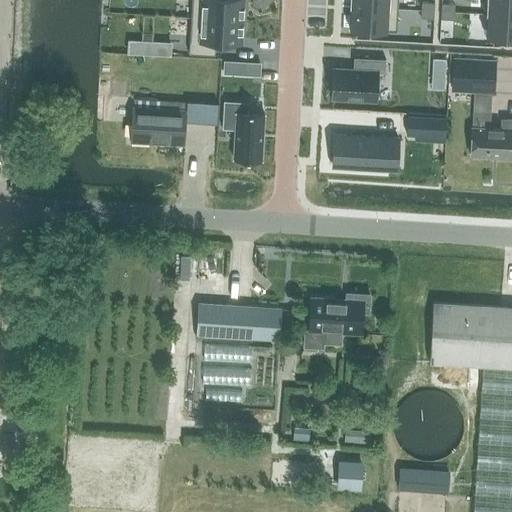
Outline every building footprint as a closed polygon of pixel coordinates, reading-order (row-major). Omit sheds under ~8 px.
[(191,0),(191,17),(243,20),(243,0),(191,0)] [(350,0),(350,7),(398,10),(398,0),(350,0)] [(511,0),(487,0),(487,15),(511,16),(511,0)] [(421,10),(434,11),(434,3),(421,2),(421,10)] [(441,11),(454,12),(454,4),(442,3),(441,11)] [(398,10),(350,7),(349,29),(396,31),(398,10)] [(434,11),(421,10),(420,18),(433,19),(434,11)] [(454,12),(441,11),(441,19),(453,20),(454,12)] [(511,16),(487,15),(485,36),(511,37),(511,16)] [(243,20),(191,17),(189,53),(215,55),(215,42),(242,44),(243,20)] [(154,42),(153,55),(168,56),(169,43),(154,42)] [(333,68),(332,97),(376,100),(377,72),(385,72),(385,58),(354,57),(353,69),(333,68)] [(444,89),(445,58),(434,58),(432,88),(444,89)] [(454,58),(452,90),(473,91),(491,92),(493,92),(495,60),(454,58)] [(243,61),(242,74),(258,75),(259,63),(243,61)] [(110,81),(108,109),(133,111),(131,142),(161,144),(161,141),(184,142),(185,121),(186,112),(186,102),(186,100),(165,99),(125,97),(126,82),(110,81)] [(473,91),(470,153),(511,155),(511,119),(500,119),(500,128),(489,128),(491,92),(473,91)] [(222,100),(220,128),(234,129),(232,159),(260,161),(263,113),(246,112),(247,102),(222,100)] [(186,112),(185,121),(197,122),(198,103),(186,102),(186,112)] [(407,116),(406,134),(445,136),(446,117),(407,116)] [(334,134),(332,166),(389,170),(390,139),(397,139),(397,138),(334,134)] [(312,297),(310,331),(362,334),(364,311),(369,312),(371,293),(347,292),(347,300),(312,297)] [(199,303),(197,336),(279,341),(280,316),(281,308),(199,303)] [(435,365),(483,366),(473,511),(511,511),(511,307),(438,304),(435,365)] [(375,356),(374,369),(384,369),(385,356),(375,356)] [(458,426),(458,425),(458,420),(456,413),(452,406),(449,402),(444,398),(440,395),(433,393),(428,392),(422,392),(414,393),(409,395),(402,400),(398,404),(394,411),(392,417),(391,423),(392,430),(393,435),(396,442),(400,447),(406,452),(410,455),(415,457),(423,458),(430,458),(436,456),(442,454),(448,449),(452,444),(455,439),(457,433),(458,426)] [(370,445),(371,428),(361,427),(361,430),(344,429),(343,443),(370,445)] [(364,467),(340,466),(338,485),(362,487),(364,467)] [(399,469),(398,481),(448,484),(448,472),(399,469)]
